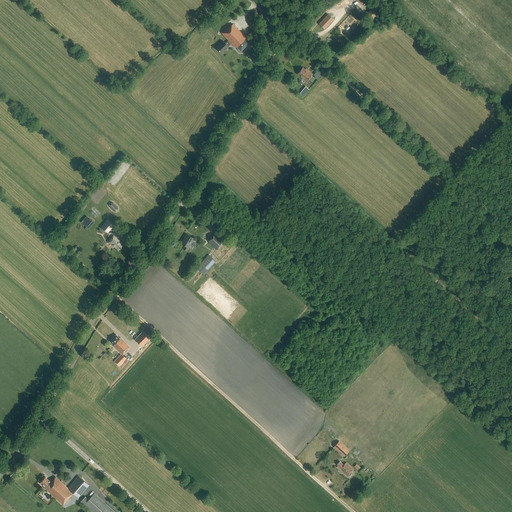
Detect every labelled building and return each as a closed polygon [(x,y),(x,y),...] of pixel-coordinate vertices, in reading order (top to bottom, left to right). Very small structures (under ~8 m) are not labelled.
[(372,20),(380,12),(374,6),(366,14),(372,20)] [(361,19),(364,16),(357,9),(354,12),(361,19)] [(325,29),(333,20),(328,14),(319,24),(325,29)] [(216,47),(221,53),(228,47),(228,46),(231,44),(235,48),(236,47),(240,52),(249,43),(245,39),(246,38),(232,24),(229,28),(228,27),(221,34),(228,41),(225,44),(223,41),(216,47)] [(315,75),(318,78),(326,71),(322,67),(315,75)] [(305,70),(302,68),(297,74),(306,81),(312,74),(306,69),(305,70)] [(115,212),(118,209),(117,208),(113,203),(111,203),(109,205),(109,207),(114,211),(115,212)] [(92,221),(89,218),(83,225),(88,229),(89,227),(87,225),(92,221)] [(108,220),(102,227),(107,232),(113,225),(108,220)] [(215,248),(218,251),(225,242),(215,233),(207,241),(215,248)] [(192,243),(194,239),(187,234),(181,243),(185,246),(183,249),(187,251),(189,248),(192,243)] [(118,251),(123,246),(121,244),(122,243),(113,236),(107,243),(113,248),(114,247),(118,251)] [(209,255),(196,268),(204,275),(216,262),(209,255)] [(142,334),(134,341),(141,348),(149,341),(142,334)] [(120,339),(116,335),(109,341),(113,345),(113,346),(121,354),(114,362),(119,366),(126,359),(123,356),(128,350),(128,349),(129,348),(120,338),(120,339)] [(344,457),(350,451),(339,441),(334,447),(344,457)] [(352,472),(354,470),(346,462),(344,465),(340,462),(337,465),(338,466),(337,467),(340,470),(348,477),(348,476),(349,476),(352,473),(352,472)] [(322,478),(326,474),(322,470),(317,474),(322,478)] [(79,498),(89,486),(79,476),(68,488),(55,477),(51,482),(45,477),(40,483),(45,487),(44,488),(63,505),(73,493),(79,498)] [(114,511),(94,493),(88,500),(85,497),(80,502),(91,511),(114,511)]
